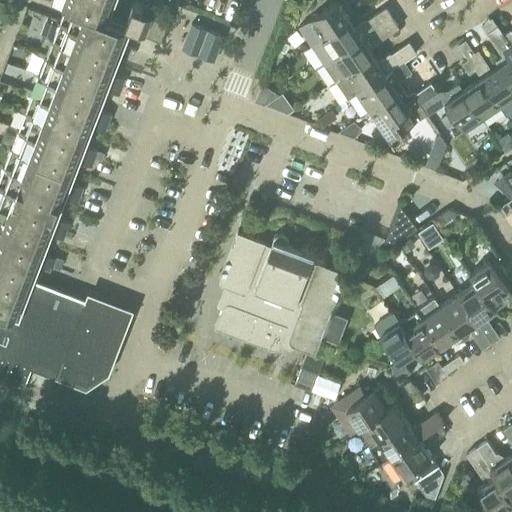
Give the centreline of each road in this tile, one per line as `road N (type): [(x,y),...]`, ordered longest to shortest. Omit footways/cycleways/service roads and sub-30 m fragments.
road 1 (residential): [(110,418),(228,109)]
road 2 (residential): [(469,199),(228,109)]
road 3 (residential): [(511,406),(466,433),(441,393),(502,351)]
